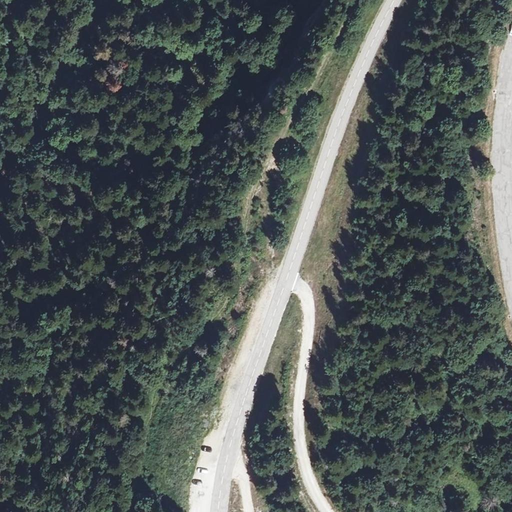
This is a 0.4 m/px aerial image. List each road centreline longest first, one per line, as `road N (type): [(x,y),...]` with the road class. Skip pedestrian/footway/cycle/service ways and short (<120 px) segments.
road 1 (tertiary): [(218,511),(238,417),(363,58),(393,0)]
road 2 (track): [(325,511),(305,474),(300,437),(313,301),(286,278)]
road 3 (track): [(0,202),(112,0)]
